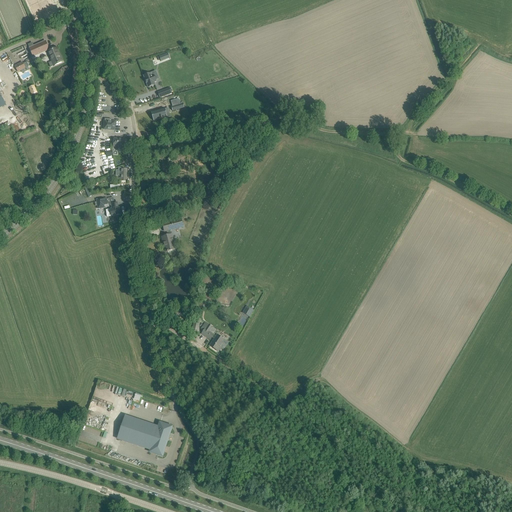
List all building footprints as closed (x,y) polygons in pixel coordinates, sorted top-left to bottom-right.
[(30,48),(29,48),(33,57),(34,57),(47,51),(48,52),(52,61),(51,61),(48,63),(50,67),(55,65),(58,64),(63,62),(61,58),(60,59),(56,49),(50,51),(49,50),(45,41),(34,46),(30,48)] [(18,72),(25,68),(22,63),(15,66),(18,72)] [(155,77),(152,77),(151,73),(149,74),(149,73),(145,74),(145,75),(144,76),(148,88),(155,85),(154,82),(156,81),(155,77)] [(169,88),(158,92),(160,98),(171,94),(169,88)] [(235,113),(234,103),(231,103),(230,100),(229,100),(228,97),(226,98),(227,114),(235,113)] [(173,111),(184,108),(183,104),(180,105),(179,99),(171,101),(173,107),(172,107),(173,111)] [(155,114),(152,115),(154,121),(162,119),(162,117),(166,115),(165,111),(169,110),(168,108),(154,112),(155,114)] [(115,122),(104,121),(104,127),(109,127),(109,130),(115,130),(115,122)] [(114,139),(113,146),(118,147),(118,150),(123,150),(123,146),(126,147),(126,140),(120,140),(120,139),(114,139)] [(121,168),(119,168),(118,170),(116,170),(116,176),(121,176),(121,182),(127,182),(127,169),(121,169),(121,168)] [(89,186),(85,188),(88,197),(93,195),(89,186)] [(107,204),(107,198),(97,199),(97,202),(95,202),(95,206),(98,206),(98,208),(104,208),(103,205),(107,204)] [(120,208),(118,208),(117,203),(111,204),(112,209),(110,209),(112,216),(115,216),(116,217),(119,217),(118,215),(121,215),(120,208)] [(164,246),(166,252),(175,249),(172,235),(171,235),(170,230),(183,227),(181,219),(163,224),(165,231),(166,231),(167,236),(162,237),(162,238),(164,237),(166,246),(164,246)] [(248,307),(245,313),(250,316),(254,310),(248,307)] [(212,337),(217,330),(208,324),(202,334),(208,338),(209,336),(212,337)] [(224,340),(217,335),(210,346),(218,351),(221,347),(220,346),(224,340)] [(133,401),(139,403),(141,395),(135,393),(133,401)] [(151,452),(162,456),(171,427),(160,423),(159,428),(126,417),(119,439),(151,450),(151,452)]
